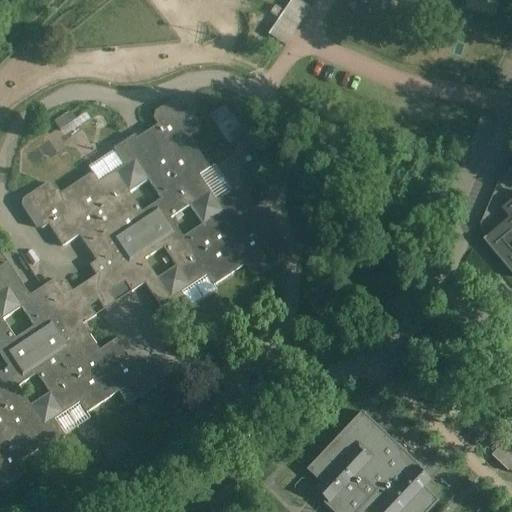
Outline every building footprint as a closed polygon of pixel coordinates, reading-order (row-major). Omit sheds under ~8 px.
[(285,47),(310,10),(295,0),(292,0),(269,36),(285,47)] [(0,497),(25,480),(27,474),(22,468),(43,454),(45,457),(66,443),(55,426),(81,409),(87,419),(119,398),(125,407),(132,408),(157,392),(158,385),(141,360),(131,367),(116,345),(100,356),(83,331),(96,322),(90,312),(99,306),(103,312),(114,304),(109,298),(125,287),(132,297),(145,288),(172,329),(194,315),(182,298),(208,280),(216,292),(248,271),(252,277),(259,278),(283,262),(285,255),(271,234),(264,233),(258,237),(244,216),(247,214),(232,193),(216,204),(199,178),(210,171),(188,140),(198,133),(200,126),(183,102),(176,100),(156,114),(154,121),(158,127),(138,141),(136,138),(115,152),(126,168),(100,186),(94,176),(62,197),(54,186),(48,184),(24,201),(22,207),(39,232),(50,226),(64,247),(81,236),(98,262),(91,266),(98,276),(74,292),(67,282),(36,304),(9,264),(0,269),(0,497)] [(76,121),(70,113),(55,124),(60,132),(76,121)] [(257,128),(249,133),(259,149),(267,144),(257,128)] [(511,201),(501,211),(508,220),(483,242),(511,276),(511,201)] [(249,322),(232,333),(238,341),(255,330),(249,322)] [(441,382),(435,388),(432,385),(421,396),(425,399),(427,397),(444,412),(445,411),(449,414),(459,403),(455,400),(457,398),(441,382)] [(433,481),(362,413),(306,472),(320,485),(314,492),(324,503),(323,505),(330,511),(429,511),(438,503),(425,490),(433,481)] [(495,454),(492,457),(509,473),(510,471),(511,472),(511,448),(505,443),(501,440),(491,451),(495,454)] [(129,462),(124,453),(108,464),(113,473),(129,462)]
